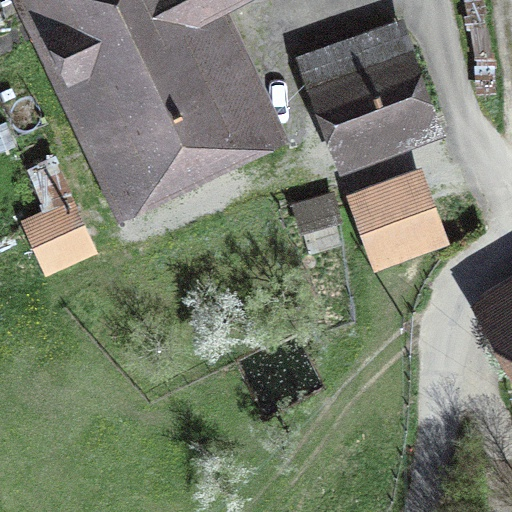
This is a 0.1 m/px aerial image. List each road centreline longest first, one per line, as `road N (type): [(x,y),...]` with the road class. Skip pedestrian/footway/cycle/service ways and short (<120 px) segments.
road 1 (unclassified): [(418,511),(443,305),(464,268),(511,231)]
road 2 (track): [(434,366),(469,381),(481,402),(506,511)]
